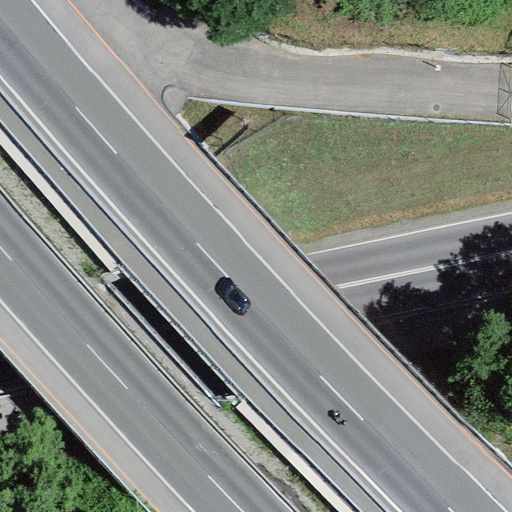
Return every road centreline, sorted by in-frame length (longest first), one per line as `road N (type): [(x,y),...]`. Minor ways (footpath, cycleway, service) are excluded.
road 1 (motorway): [(449,511),(209,261),(0,21)]
road 2 (secondary): [(511,272),(307,311),(0,352)]
road 3 (motorway): [(0,245),(245,511)]
